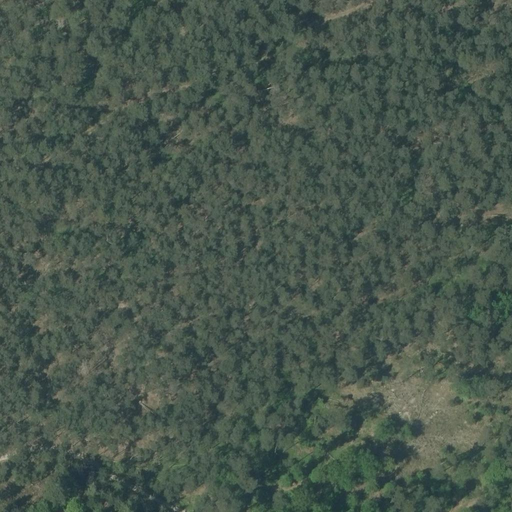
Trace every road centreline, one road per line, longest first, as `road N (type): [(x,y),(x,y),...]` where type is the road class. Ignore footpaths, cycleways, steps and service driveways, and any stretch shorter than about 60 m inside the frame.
road 1 (track): [(0,171),(44,143),(355,0)]
road 2 (track): [(0,461),(63,461),(154,511)]
